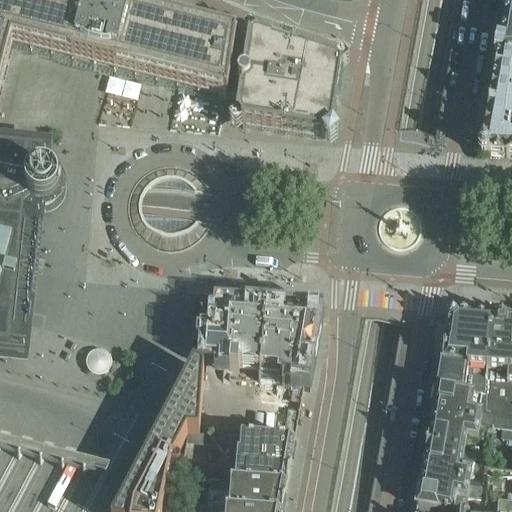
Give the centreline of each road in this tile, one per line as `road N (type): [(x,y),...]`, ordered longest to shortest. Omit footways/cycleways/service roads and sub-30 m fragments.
road 1 (tertiary): [(349,511),(441,0)]
road 2 (residential): [(354,262),(318,511)]
road 3 (residential): [(387,511),(430,270)]
road 4 (residential): [(442,199),(479,0)]
road 5 (residential): [(390,30),(363,193)]
road 6 (residential): [(363,193),(216,173)]
road 7 (residential): [(209,255),(354,262)]
